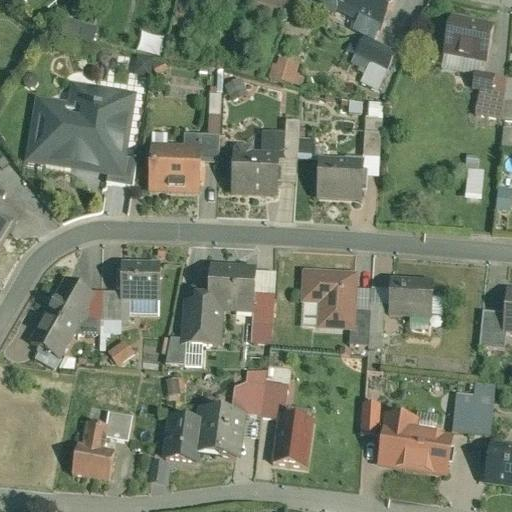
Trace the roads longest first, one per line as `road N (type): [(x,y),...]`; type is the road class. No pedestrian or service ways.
road 1 (residential): [(0,331),(43,259),(74,237),(113,229),(511,250)]
road 2 (residential): [(0,495),(151,505),(261,490),(410,511)]
